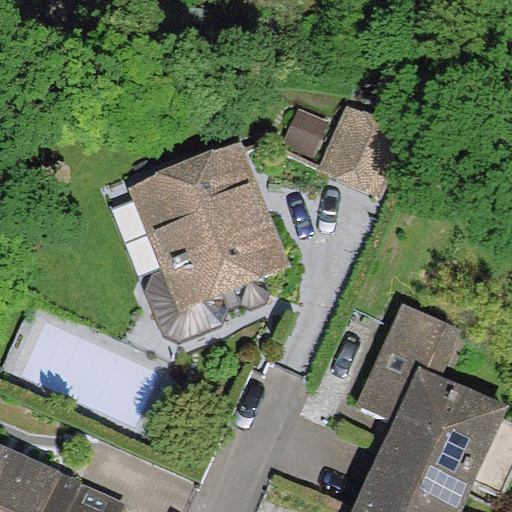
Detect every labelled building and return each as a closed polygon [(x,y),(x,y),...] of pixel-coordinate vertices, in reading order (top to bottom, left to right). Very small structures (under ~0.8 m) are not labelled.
[(404,146),(348,119),(323,172),(379,199),(404,146)] [(234,140),(128,181),(176,306),(282,266),(234,140)] [(361,412),(398,428),(418,381),(442,391),(464,340),(403,314),(361,412)] [(442,391),(418,381),(398,428),(359,511),(460,511),(503,419),(442,391)] [(0,511),(118,511),(119,511),(0,457),(0,511)]
